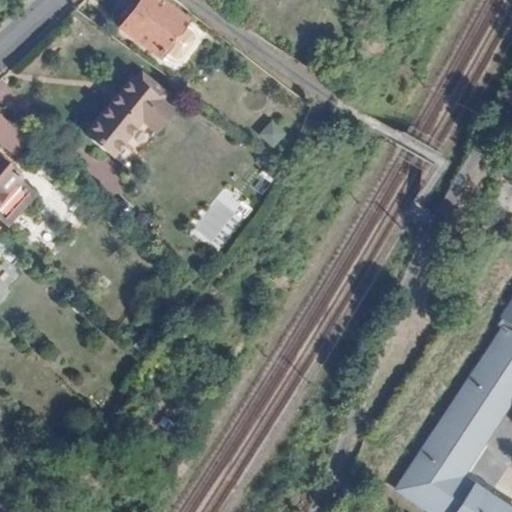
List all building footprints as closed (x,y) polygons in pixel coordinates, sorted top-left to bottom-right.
[(142,0),(122,28),(161,56),(187,20),(160,0),(142,0)] [(134,79),(87,135),(127,169),(174,113),(134,79)] [(16,156),(5,146),(16,135),(0,120),(0,152),(10,162),(16,156)] [(267,122),(257,136),(270,146),(280,132),(267,122)] [(0,218),(8,225),(36,194),(17,178),(19,176),(0,158),(0,218)] [(211,249),(246,207),(223,188),(188,229),(211,249)] [(13,261),(0,269),(0,297),(26,279),(13,261)] [(399,490),(432,511),(511,511),(511,507),(464,475),(511,402),(511,332),(508,329),(399,490)]
